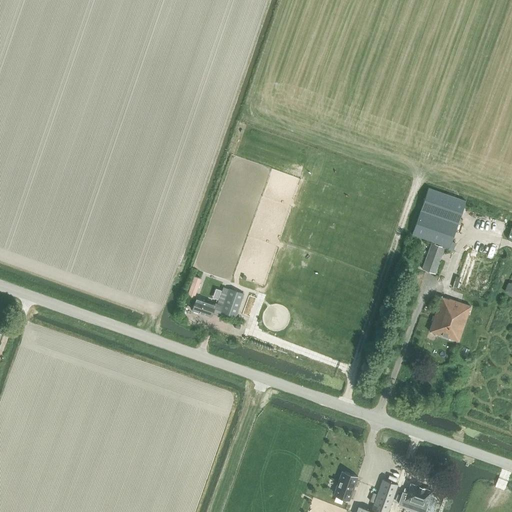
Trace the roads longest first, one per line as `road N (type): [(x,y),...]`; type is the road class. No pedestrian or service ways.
road 1 (unclassified): [(511,466),(0,287)]
road 2 (track): [(414,185),(343,406)]
road 3 (track): [(258,300),(247,331),(352,370)]
